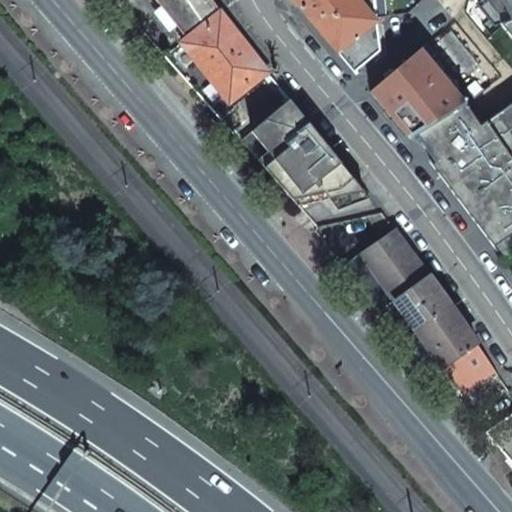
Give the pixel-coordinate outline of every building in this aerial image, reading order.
[(237,97),(268,71),(222,12),(214,0),(161,0),(166,5),(181,25),(190,37),(184,42),(199,61),(205,56),(237,97)] [(378,22),(360,0),(295,0),(355,72),(380,51),(378,22)] [(360,0),(378,22),(375,0),(360,0)] [(511,0),(484,0),(511,36),(511,0)] [(181,25),(166,5),(157,12),(172,32),(181,25)] [(443,31),(429,15),(421,21),(435,38),(443,31)] [(431,60),(422,49),(371,92),(408,138),(430,122),(464,104),(474,97),(469,90),(460,96),(445,77),(448,74),(445,70),(441,73),(435,65),(439,62),(435,57),(431,60)] [(231,102),(237,97),(205,56),(199,61),(231,102)] [(369,198),(289,98),(241,140),(311,221),(316,227),(380,213),(369,198)] [(491,246),(511,232),(511,102),(478,124),(464,104),(430,122),(408,138),(491,246)] [(451,304),(394,229),(361,253),(345,266),(382,309),(395,299),(417,331),(451,304)] [(438,361),(461,392),(482,378),(480,375),(492,366),(451,304),(417,331),(407,338),(431,367),(438,361)] [(511,414),(487,431),(511,460),(511,414)]
